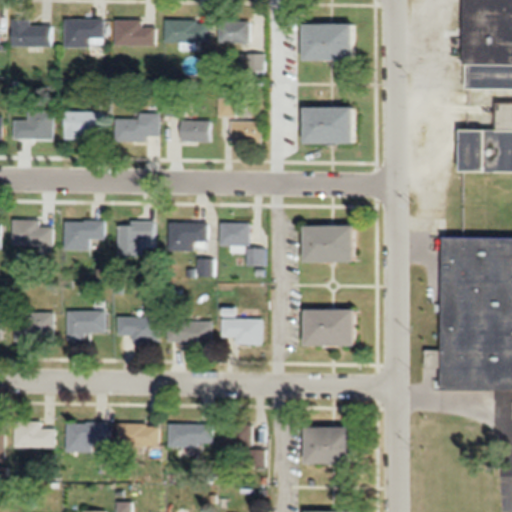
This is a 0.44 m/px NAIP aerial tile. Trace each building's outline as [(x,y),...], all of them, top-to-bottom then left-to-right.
[(511,94),(511,131),(463,131),(462,172),(511,171),(511,0),(465,0),(465,90),(511,89),(511,94)] [(66,48),(106,48),(106,18),(66,18),(66,48)] [(157,28),(147,28),(147,19),(116,19),(116,45),(157,45),(157,28)] [(201,41),(212,41),(212,19),(166,19),(166,40),(177,40),(177,49),(201,49),(201,41)] [(14,21),(14,45),(53,45),(53,21),(14,21)] [(220,23),(220,43),(251,43),(251,23),(220,23)] [(355,23),(305,23),(305,60),(355,60),(355,23)] [(266,53),(245,53),(245,70),(266,70),(266,53)] [(220,116),(237,116),(237,98),(220,98),(220,116)] [(357,105),(305,105),(305,143),(357,143),(357,105)] [(55,110),(28,110),(28,120),(15,120),(15,139),(55,139),(55,110)] [(86,139),(86,133),(107,133),(107,111),(66,111),(66,139),(86,139)] [(151,141),(151,135),(162,135),(162,112),(139,112),(139,118),(118,118),(118,141),(151,141)] [(212,120),(182,120),(182,141),(212,141),(212,120)] [(264,121),(232,121),(232,142),(264,142),(264,121)] [(14,245),(55,245),(55,227),(42,227),(42,219),(14,219),(14,245)] [(66,250),(91,250),(91,239),(107,239),(107,221),(66,221),(66,250)] [(252,222),(222,222),(222,246),(233,246),(233,251),(249,251),(249,265),(267,265),(267,247),(251,247),(252,222)] [(208,223),(170,223),(170,251),(208,251),(208,223)] [(120,255),(143,255),(143,241),(155,241),(155,224),(120,224),(120,255)] [(357,224),(305,224),(305,262),(357,262),(357,224)] [(214,274),(214,260),(201,260),(201,274),(214,274)] [(357,308),(306,308),(306,346),(357,346),(357,308)] [(69,310),(69,341),(88,341),(88,331),(107,331),(107,310),(69,310)] [(55,312),(33,312),(33,321),(16,321),(16,340),(55,340),(55,312)] [(132,343),(160,343),(160,317),(120,317),(120,336),(132,336),(132,343)] [(264,319),(223,319),(223,344),(264,344),(264,319)] [(214,322),(170,322),(170,344),(214,344),(214,322)] [(43,422),(16,422),(15,448),(56,449),(57,429),(43,429),(43,422)] [(108,422),(68,422),(68,452),(95,452),(95,441),(108,441),(108,422)] [(160,423),(118,423),(118,446),(160,446),(160,423)] [(171,447),(214,447),(214,424),(171,424),(171,447)] [(222,446),(253,446),(253,424),(222,424),(222,446)] [(360,426),(307,426),(307,464),(360,464),(360,426)] [(267,450),(253,450),(253,466),(267,466),(267,450)] [(134,511),(134,502),(118,502),(118,511),(134,511)]
